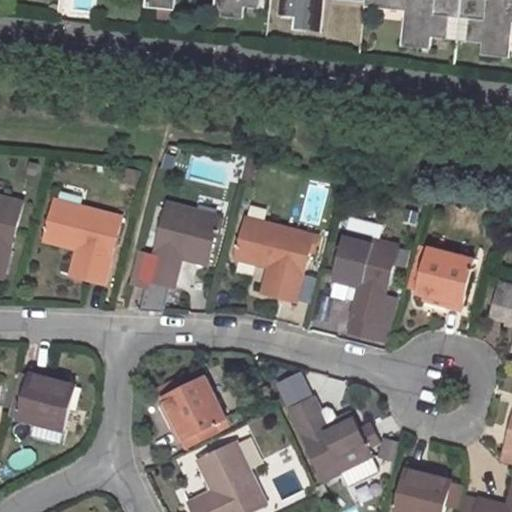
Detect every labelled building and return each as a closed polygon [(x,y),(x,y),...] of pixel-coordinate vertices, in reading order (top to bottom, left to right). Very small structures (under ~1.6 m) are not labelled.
[(150,0),(149,7),(175,10),(176,0),(150,0)] [(219,0),(218,16),(244,19),(245,7),(261,9),(262,0),(219,0)] [(281,0),(280,17),(296,19),(295,30),(320,33),(324,0),(364,0),(367,0),(366,0),(281,0)] [(366,5),(409,10),(405,46),(431,49),(432,38),(448,39),(450,18),(461,19),(462,0),(366,0),(367,0),(366,5)] [(511,0),(462,0),(461,19),(470,20),(468,42),(483,43),(482,55),(507,57),(511,20),(511,0)] [(0,276),(5,278),(24,201),(0,194),(0,276)] [(46,240),(79,249),(73,274),(107,283),(124,216),(56,198),(46,240)] [(221,215),(169,201),(156,254),(140,251),(133,282),(150,286),(152,280),(176,286),(183,257),(210,264),(221,215)] [(320,235),(248,216),(237,258),(270,266),(263,292),(299,301),(312,251),(316,252),(320,235)] [(387,295),(400,245),(348,231),(336,280),(352,284),(349,298),(358,300),(354,315),(356,316),(391,325),(398,298),(387,295)] [(426,294),(449,301),(448,305),(462,309),(475,259),(421,244),(414,269),(423,271),(418,290),(418,292),(426,294)] [(418,290),(423,271),(414,269),(409,287),(418,290)] [(511,284),(501,281),(492,316),(511,321),(511,284)] [(425,299),(448,305),(449,301),(426,294),(425,299)] [(391,325),(356,316),(352,331),(387,340),(391,325)] [(35,423),(66,431),(77,385),(69,383),(46,377),(47,371),(33,368),(20,419),(35,423)] [(70,377),(47,371),(46,377),(69,383),(70,377)] [(169,404),(180,426),(175,427),(182,441),(187,438),(192,447),(218,434),(214,425),(229,418),(209,376),(190,386),(185,377),(158,391),(162,399),(166,397),(169,404)] [(292,409),(317,463),(313,464),(321,481),(325,479),(326,481),(375,457),(371,448),(362,431),(353,412),(329,423),(316,397),(292,409)] [(161,408),(172,429),(175,427),(180,426),(169,404),(161,408)] [(66,431),(35,423),(32,436),(62,444),(66,431)] [(362,431),(371,448),(381,443),(373,426),(362,431)] [(240,444),(253,470),(266,465),(253,438),(240,444)] [(253,511),(269,504),(253,470),(240,444),(239,442),(200,460),(215,490),(191,502),(195,511),(253,511)] [(396,511),(445,511),(447,504),(459,507),(464,485),(453,483),(454,480),(447,478),(423,471),(424,467),(409,462),(396,511)] [(448,473),(424,467),(423,471),(447,478),(448,473)] [(465,511),(511,511),(511,497),(510,505),(469,496),(465,511)]
